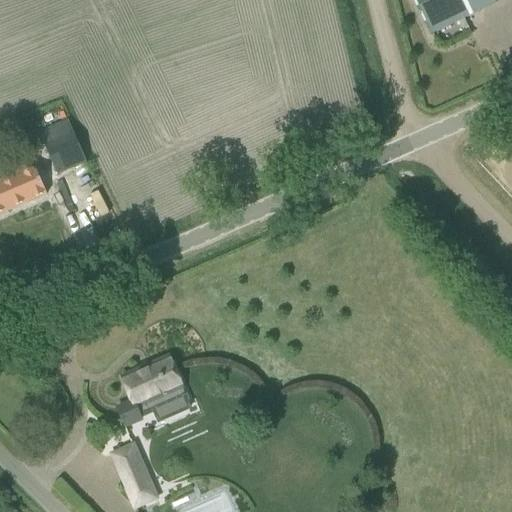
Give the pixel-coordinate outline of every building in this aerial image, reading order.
[(415,0),(432,35),(459,22),(447,0),(415,0)] [(447,0),(459,22),(506,0),(447,0)] [(42,139),(57,176),(87,164),(72,127),(42,139)] [(0,184),(0,215),(47,196),(34,165),(6,177),(8,181),(0,184)] [(117,410),(125,428),(142,421),(139,415),(185,395),(169,358),(148,367),(149,369),(138,374),(137,372),(122,379),(132,403),(117,410)] [(111,456),(135,510),(157,500),(134,446),(111,456)]
